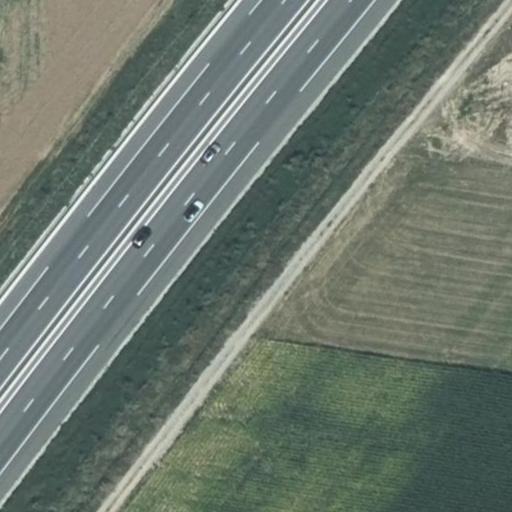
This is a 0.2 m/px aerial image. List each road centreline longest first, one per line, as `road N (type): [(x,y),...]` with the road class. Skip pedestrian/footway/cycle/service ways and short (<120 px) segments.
road 1 (track): [(511,5),(113,511)]
road 2 (motorway): [(0,433),(341,0)]
road 3 (motorway): [(277,0),(0,348)]
